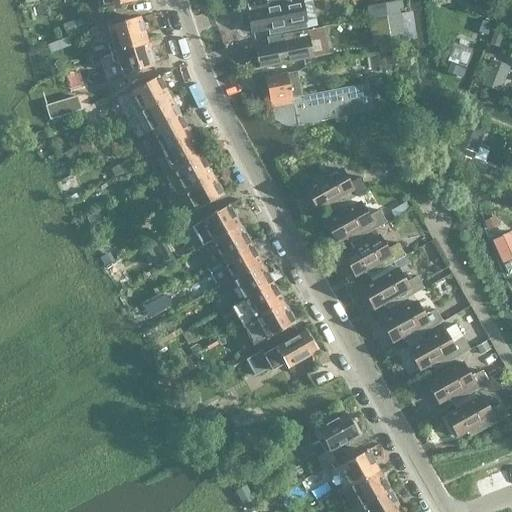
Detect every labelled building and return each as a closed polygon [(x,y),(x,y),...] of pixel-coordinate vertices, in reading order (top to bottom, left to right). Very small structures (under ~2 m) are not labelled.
[(135,1),(134,0),(101,0),(104,9),(135,1)] [(308,28),(303,2),(286,5),(285,0),(277,0),(269,2),(270,8),(248,13),(252,34),(268,30),(269,36),(308,28)] [(404,41),(398,2),(367,7),(373,46),(404,41)] [(86,30),(81,18),(63,25),(67,37),(86,30)] [(147,42),(145,32),(146,30),(144,23),(141,22),(140,19),(108,29),(112,43),(108,44),(110,53),(147,42)] [(312,58),(306,31),(279,36),(281,43),(255,48),(259,69),(312,58)] [(155,59),(153,53),(150,51),(147,42),(110,53),(113,63),(118,61),(122,75),(155,65),(154,62),(155,59)] [(446,72),(466,77),(472,51),(453,46),(446,72)] [(500,91),(509,70),(491,63),(482,84),(500,91)] [(373,111),(368,84),(292,99),(286,74),(266,78),(272,108),(274,120),(285,124),(296,122),(297,125),(373,111)] [(169,97),(164,88),(165,85),(162,80),(160,79),(158,77),(130,92),(141,112),(169,97)] [(88,105),(105,96),(101,88),(84,96),(88,105)] [(179,114),(180,111),(177,106),(174,105),(169,97),(141,112),(152,132),(180,116),(179,114)] [(191,136),(186,127),(187,124),(184,119),(181,118),(180,116),(152,132),(163,151),(191,136)] [(488,133),(462,123),(453,146),(480,156),(488,133)] [(40,145),(35,135),(30,138),(35,148),(40,145)] [(200,154),(201,151),(198,146),(195,145),(191,136),(163,151),(173,171),(201,156),(200,154)] [(212,175),(207,167),(208,164),(205,159),(202,158),(201,156),(173,171),(184,191),(212,175)] [(468,167),(470,160),(460,156),(458,163),(468,167)] [(128,160),(111,169),(115,176),(132,167),(128,160)] [(331,211),(368,190),(361,178),(350,184),(342,170),(306,191),(308,195),(309,198),(309,200),(311,202),(312,204),(314,206),(317,210),(327,204),(331,211)] [(223,195),(222,193),(222,190),(220,185),(217,184),(212,175),(184,191),(195,211),(223,195)] [(350,244),(387,223),(379,211),(369,217),(361,203),(325,224),(327,228),(327,231),(328,233),(329,235),(331,237),(333,239),(335,243),(346,237),(350,244)] [(240,226),(235,217),(236,214),(233,209),(230,208),(229,206),(201,221),(212,241),(240,226)] [(105,209),(88,219),(93,228),(110,218),(105,209)] [(251,245),(250,243),(250,240),(247,235),(245,234),(240,226),(212,241),(223,261),(251,245)] [(511,260),(511,233),(492,242),(502,265),(511,260)] [(175,250),(166,234),(145,246),(154,262),(175,250)] [(369,277),(405,256),(398,244),(387,250),(380,236),(343,257),(346,261),(346,264),(347,266),(348,268),(350,270),(352,272),(354,276),(365,270),(369,277)] [(262,265),(257,256),(258,253),(255,248),(252,247),(251,245),(223,261),(234,280),(262,265)] [(273,284),(272,282),(272,279),(269,274),(267,273),(262,265),(234,280),(245,300),(273,284)] [(387,310),(424,289),(417,277),(406,283),(399,269),(362,290),(364,294),(365,297),(366,299),(367,301),(369,303),(370,305),(373,309),(383,303),(387,310)] [(284,303),(279,295),(279,292),(277,287),(274,286),(273,284),(245,300),(256,319),(284,303)] [(150,318),(171,306),(165,295),(144,307),(150,318)] [(406,343),(443,322),(436,310),(425,316),(417,302),(381,323),(383,327),(384,330),(384,332),(386,334),(387,336),(389,338),(392,342),(402,336),(406,343)] [(295,323),(293,321),(294,318),(291,313),(288,312),(284,303),(256,319),(267,339),(295,323)] [(470,351),(456,324),(408,351),(411,355),(411,358),(412,360),(413,363),(415,364),(417,366),(419,370),(430,364),(434,371),(470,351)] [(317,352),(311,343),(312,341),(309,335),(306,334),(305,331),(273,349),(255,352),(262,364),(259,365),(263,373),(279,364),(283,372),(288,369),(317,352)] [(210,358),(205,350),(195,356),(199,364),(210,358)] [(452,404),(489,384),(482,371),(471,377),(464,364),(427,384),(429,389),(430,391),(431,393),(432,396),(434,398),(435,399),(438,403),(448,398),(452,404)] [(240,408),(229,388),(193,407),(203,428),(240,408)] [(471,438),(508,417),(501,404),(490,410),(482,397),(446,417),(448,422),(449,425),(450,428),(452,430),(453,431),(454,432),(457,436),(467,431),(471,438)] [(361,435),(352,419),(350,420),(346,414),(313,432),(318,440),(322,438),(330,452),(361,435)] [(379,471),(374,462),(374,459),(372,454),(369,453),(368,451),(340,467),(351,487),(379,471)] [(324,454),(316,458),(322,469),(330,465),(324,454)] [(389,489),(389,486),(386,481),(384,480),(379,471),(351,487),(362,506),(390,490),(389,489)] [(254,505),(245,487),(237,492),(246,510),(254,505)] [(396,511),(401,510),(396,501),(396,498),(393,493),(391,492),(390,490),(362,506),(364,511),(396,511)]
